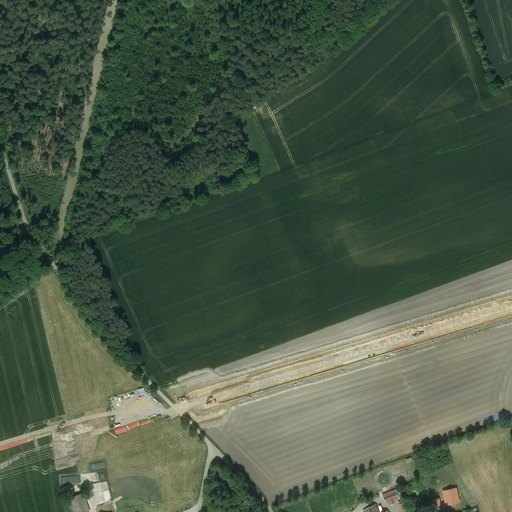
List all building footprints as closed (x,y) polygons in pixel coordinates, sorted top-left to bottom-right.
[(452,488),(439,491),(441,501),(454,498),(452,488)] [(398,489),(392,491),(395,498),(400,495),(398,489)] [(392,491),(383,495),(386,502),(395,498),(392,491)] [(89,511),(82,493),(70,497),(75,511),(89,511)] [(454,498),(441,501),(443,509),(456,506),(454,498)] [(402,511),(406,511),(408,511),(405,503),(400,505),(402,511)]
